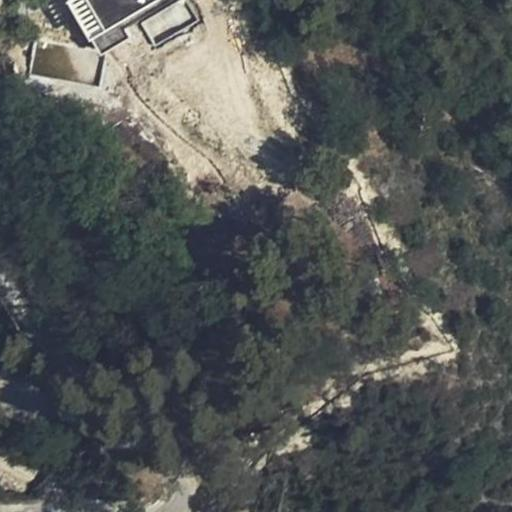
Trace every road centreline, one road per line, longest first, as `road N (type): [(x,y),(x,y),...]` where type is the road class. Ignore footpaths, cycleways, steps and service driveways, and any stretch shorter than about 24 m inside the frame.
road 1 (unknown): [(0,280),(69,372),(69,409),(148,451),(173,478),(181,511)]
road 2 (unknown): [(124,0),(115,25),(70,28),(0,10)]
